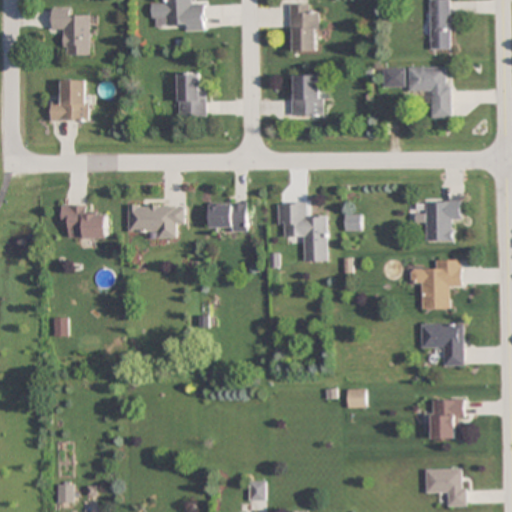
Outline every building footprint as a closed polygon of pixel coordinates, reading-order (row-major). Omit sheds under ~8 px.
[(205,31),(205,4),(192,4),(191,0),(165,0),(165,3),(152,3),(153,26),(182,25),(182,31),(205,31)] [(451,50),(450,0),(431,0),(431,50),(451,50)] [(291,51),(320,51),(320,14),(310,14),(310,4),(291,4),(291,51)] [(64,55),(92,55),(91,16),(79,16),(78,9),(53,10),(53,31),(64,31),(64,55)] [(433,119),(453,118),(452,67),(410,68),(410,92),(432,91),(433,119)] [(385,69),(385,88),(406,88),(406,69),(385,69)] [(208,83),(199,83),(199,73),(179,73),(179,118),(208,118),(208,83)] [(293,116),(323,116),(323,75),(293,75),(293,116)] [(52,101),(52,121),(90,122),(91,80),(63,80),(63,101),(52,101)] [(461,202),(426,203),(426,215),(416,215),(416,224),(427,224),(427,242),(453,241),(452,221),(462,221),(461,202)] [(328,213),(308,214),(308,203),(279,203),(280,230),(288,230),(288,239),(306,239),(306,262),(329,262),(328,213)] [(176,239),(177,226),(186,226),(186,204),(130,204),(130,232),(148,232),(148,238),(176,239)] [(211,204),(211,231),(249,231),(249,204),(211,204)] [(109,238),(110,215),(88,215),(89,205),(63,205),(62,226),(72,226),(71,237),(109,238)] [(346,231),(362,231),(362,215),(346,215),(346,231)] [(412,270),(412,284),(423,284),(423,309),(451,309),(451,287),(462,287),(462,260),(435,260),(435,270),(412,270)] [(55,337),(69,337),(69,317),(55,317),(55,337)] [(444,366),(465,366),(465,324),(422,324),(422,348),(435,348),(435,354),(444,354),(444,366)] [(349,408),(367,408),(367,389),(349,389),(349,408)] [(432,439),(455,439),(455,419),(466,419),(466,400),(432,400),(432,439)] [(467,469),(427,469),(427,496),(447,496),(447,507),(467,507),(467,469)] [(267,482),(252,482),(252,501),(267,501),(267,482)]
